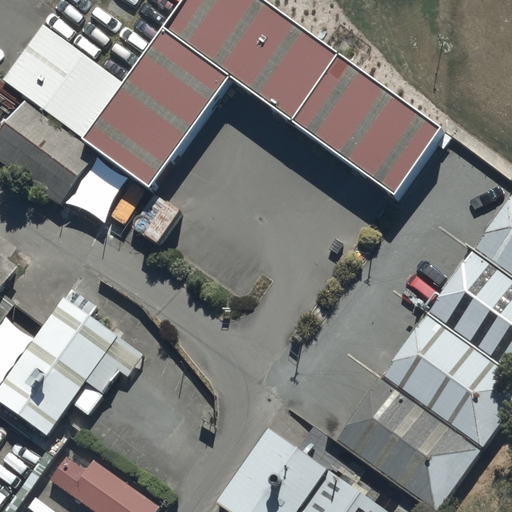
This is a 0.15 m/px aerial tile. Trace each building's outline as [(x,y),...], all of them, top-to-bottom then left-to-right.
[(427,109),(275,0),(151,0),(114,56),(71,119),(139,166),(215,55),(382,170),(427,109)] [(0,53),(0,68),(71,119),(114,56),(38,1),(0,53)] [(87,137),(14,85),(0,104),(0,146),(54,184),(87,137)] [(511,386),(511,188),(381,372),(475,438),(511,386)] [(0,269),(16,247),(0,235),(0,269)] [(145,360),(61,303),(0,393),(0,409),(50,443),(88,388),(103,400),(120,376),(129,383),(145,360)] [(455,429),(383,378),(335,444),(408,495),(455,429)] [(253,511),(280,511),(327,448),(264,404),(209,480),(253,511)] [(380,511),(393,495),(327,448),(280,511),(380,511)] [(67,463),(52,484),(89,511),(158,511),(159,511),(94,464),(85,476),(67,463)]
